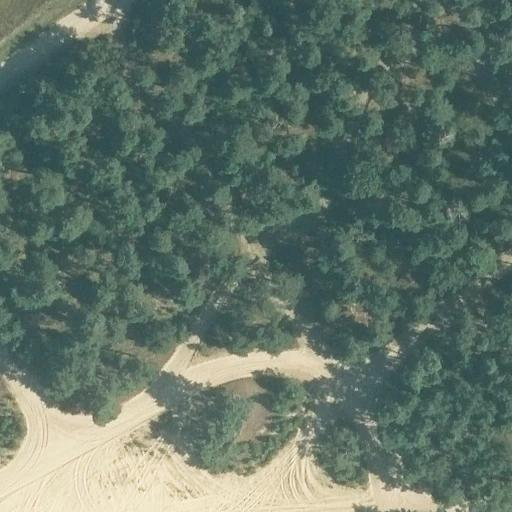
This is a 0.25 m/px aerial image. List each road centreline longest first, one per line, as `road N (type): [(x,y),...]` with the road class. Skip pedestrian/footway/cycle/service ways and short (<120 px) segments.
road 1 (unknown): [(511,248),(350,380)]
road 2 (track): [(117,0),(0,87)]
